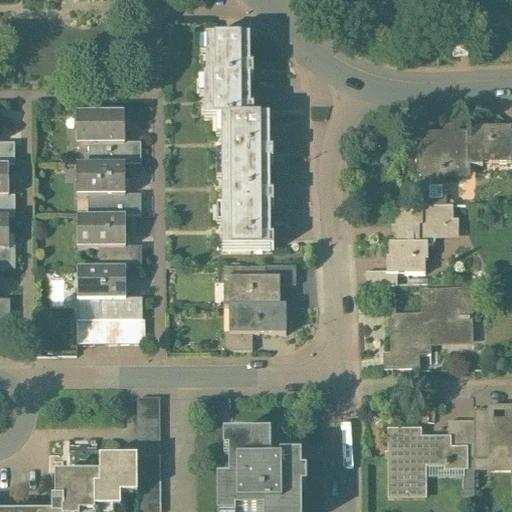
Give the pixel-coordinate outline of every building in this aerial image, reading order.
[(465,34),(451,35),(452,60),(467,59),(465,34)] [(249,41),(206,41),(206,81),(203,81),(203,123),(222,123),(222,254),(273,254),(274,243),(270,243),(270,211),(273,211),(273,199),(270,199),(270,167),(273,167),(273,156),(270,156),(270,123),(253,123),(253,111),(249,111),(249,81),(253,81),(253,70),(249,70),(249,41)] [(125,116),(76,116),(76,118),(80,118),(80,146),(76,146),(77,148),(88,148),(125,148),(125,146),(125,116)] [(459,138),(416,138),(417,164),(416,165),(416,169),(416,172),(417,174),(418,176),(419,178),(421,179),(423,181),(424,181),(429,182),(445,182),(445,176),(469,176),(469,167),(482,167),(482,165),(511,166),(511,130),(466,130),(466,134),(459,134),(459,138)] [(0,146),(0,167),(8,168),(15,168),(15,146),(0,146)] [(125,148),(88,148),(88,167),(125,167),(141,167),(141,146),(125,146),(125,148)] [(0,167),(0,200),(9,200),(9,198),(8,168),(0,167)] [(88,167),(77,167),(77,169),(81,169),(81,198),(77,198),(77,200),(88,200),(125,200),(125,198),(125,167),(88,167)] [(9,198),(9,200),(0,200),(0,219),(9,220),(15,220),(15,198),(9,198)] [(125,200),(88,200),(88,218),(88,219),(125,219),(142,219),(142,198),(125,198),(125,200)] [(452,209),(393,209),(394,245),(386,246),(386,259),(385,259),(385,274),(363,274),(363,289),(396,289),(396,277),(424,277),(424,262),(425,262),(425,248),(426,248),(428,248),(430,247),(432,245),(433,242),(432,240),(432,239),(431,238),(428,236),(428,234),(452,233),(452,209)] [(0,219),(0,251),(10,252),(9,249),(9,220),(0,219)] [(88,219),(77,219),(77,252),(99,252),(126,252),(126,249),(125,219),(88,219)] [(9,249),(10,252),(0,251),(0,271),(16,272),(16,249),(9,249)] [(126,249),(126,252),(99,252),(99,271),(126,271),(142,271),(141,249),(126,249)] [(294,270),(264,270),(264,283),(220,284),(220,310),(276,310),(275,290),(295,290),(294,270)] [(126,302),(126,271),(99,271),(77,271),(77,304),(100,304),(126,303),(126,302)] [(464,292),(425,294),(427,324),(396,326),(398,358),(420,357),(420,360),(466,356),(464,325),(471,324),(469,308),(465,308),(464,292)] [(0,301),(0,323),(11,324),(10,301),(0,301)] [(126,303),(100,304),(100,323),(106,323),(117,323),(131,323),(142,323),(142,302),(126,302),(126,303)] [(276,310),(220,310),(222,356),(250,356),(249,344),(283,343),(282,310),(276,310)] [(93,323),(77,323),(77,348),(94,348),(93,323)] [(106,347),(106,323),(100,323),(93,323),(94,348),(106,347)] [(117,323),(106,323),(106,347),(118,347),(117,323)] [(131,347),(131,323),(117,323),(118,347),(131,347)] [(146,347),(145,323),(142,323),(131,323),(131,347),(146,347)] [(398,358),(383,359),(384,373),(421,370),(420,360),(420,357),(398,358)] [(162,511),(161,401),(136,401),(137,511),(162,511)] [(511,407),(488,408),(488,413),(473,413),(473,424),(473,463),(474,474),(509,474),(509,470),(511,469),(511,407)] [(473,463),(473,424),(447,425),(447,442),(465,442),(465,464),(473,463)] [(418,434),(387,434),(387,457),(393,457),(393,464),(387,464),(387,501),(423,500),(423,464),(444,464),(445,466),(446,469),(447,470),(448,471),(450,472),(465,472),(465,464),(465,442),(447,442),(418,442),(418,434)] [(299,511),(299,462),(280,463),(280,472),(270,472),(269,440),(229,441),(229,485),(218,485),(217,511),(299,511)] [(136,461),(99,461),(99,489),(94,489),(94,484),(61,484),(61,501),(51,501),(51,511),(94,511),(120,511),(120,498),(136,498),(136,461)]
